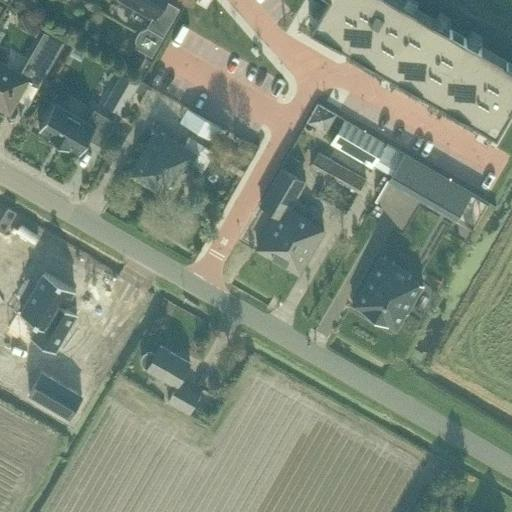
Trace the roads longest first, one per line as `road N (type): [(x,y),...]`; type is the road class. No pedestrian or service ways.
road 1 (unclassified): [(511,468),(199,285)]
road 2 (residential): [(199,285),(323,72)]
road 3 (unclassified): [(199,285),(0,169)]
road 4 (residential): [(323,72),(489,168)]
